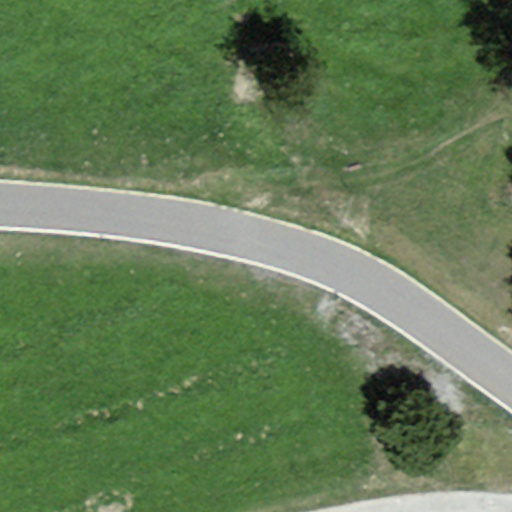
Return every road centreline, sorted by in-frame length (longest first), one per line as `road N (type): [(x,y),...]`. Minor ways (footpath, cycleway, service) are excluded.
road 1 (unclassified): [(0,203),(151,216),(269,238),(355,274),(511,379)]
road 2 (track): [(511,505),(388,511)]
